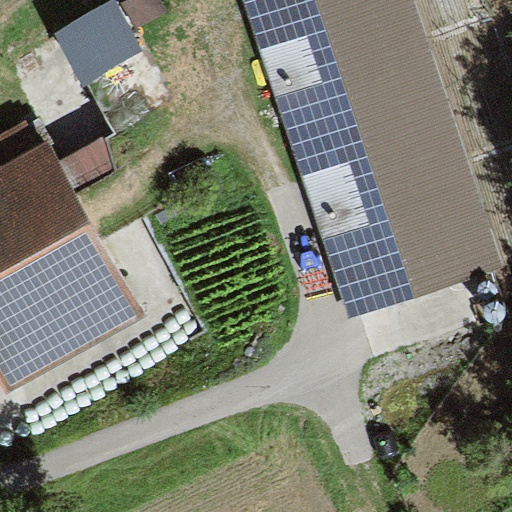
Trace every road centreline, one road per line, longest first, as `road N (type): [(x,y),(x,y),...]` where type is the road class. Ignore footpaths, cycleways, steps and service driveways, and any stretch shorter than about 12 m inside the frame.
road 1 (track): [(0,478),(329,345)]
road 2 (track): [(398,511),(329,345)]
